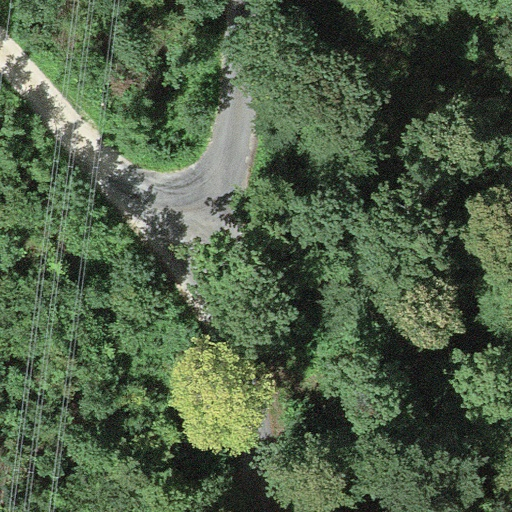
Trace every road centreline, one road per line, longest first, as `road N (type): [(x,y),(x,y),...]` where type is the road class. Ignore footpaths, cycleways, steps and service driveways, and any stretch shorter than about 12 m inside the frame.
road 1 (track): [(259,511),(253,399),(236,333),(211,286),(243,0)]
road 2 (track): [(211,286),(165,224),(0,49)]
road 3 (track): [(398,511),(236,333)]
